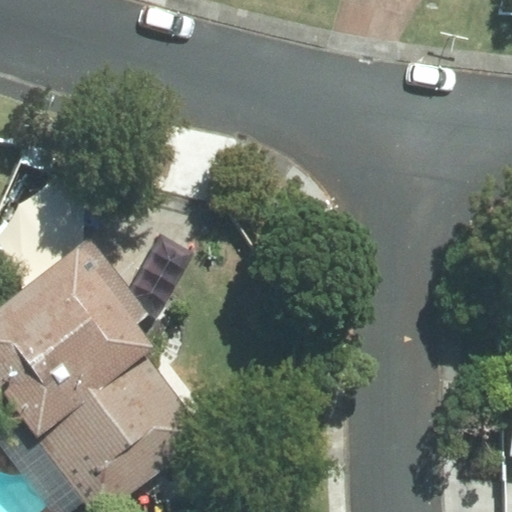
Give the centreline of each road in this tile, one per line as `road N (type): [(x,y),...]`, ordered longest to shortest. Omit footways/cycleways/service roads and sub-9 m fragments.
road 1 (residential): [(0,17),(162,70),(405,122)]
road 2 (residential): [(396,511),(405,122)]
